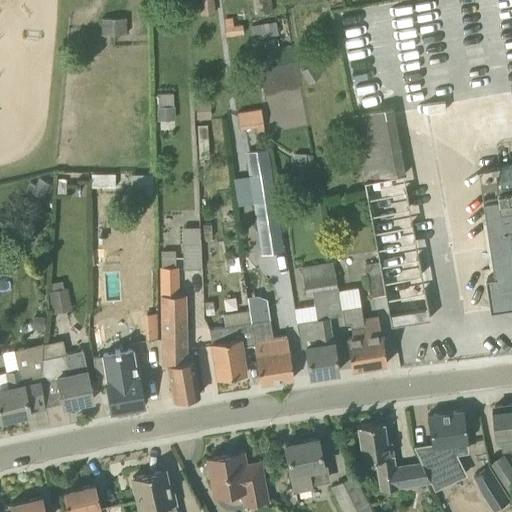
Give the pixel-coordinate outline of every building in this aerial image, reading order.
[(214,0),(191,0),(192,2),(199,2),(200,14),(215,13),(214,0)] [(269,0),(253,0),(256,15),(271,12),(269,0)] [(277,21),(252,25),(254,39),(279,35),(277,21)] [(301,70),(309,83),(321,76),(313,63),(301,70)] [(196,101),(197,118),(211,118),(210,101),(196,101)] [(173,106),(158,106),(157,106),(158,120),(175,119),(175,106),(173,106)] [(258,107),(232,109),(234,133),(259,131),(258,107)] [(404,173),(394,116),(354,122),(364,180),(404,173)] [(281,230),(270,159),(248,163),(258,234),(281,230)] [(306,164),(293,163),(292,181),(313,182),(314,165),(306,164)] [(493,308),(511,305),(511,163),(502,165),(481,168),(497,274),(488,275),(493,308)] [(391,324),(430,318),(404,173),(364,180),(379,261),(385,293),(391,324)] [(143,195),(143,174),(131,174),(131,195),(143,195)] [(184,269),(202,268),(201,242),(183,242),(184,269)] [(301,266),(307,296),(338,291),(336,276),(333,261),(301,266)] [(371,296),(385,293),(379,261),(365,264),(371,296)] [(161,266),(162,330),(186,330),(185,293),(178,294),(178,266),(175,266),(162,266),(161,266)] [(64,288),(52,291),(49,292),(54,314),(71,310),(67,288),(64,288)] [(309,303),(290,306),(292,318),(311,315),(309,303)] [(363,319),(361,304),(342,307),(344,323),(351,322),(353,336),(347,337),(352,369),(387,363),(382,332),(381,332),(378,316),(363,319)] [(251,321),(250,310),(224,314),(225,325),(209,328),(212,342),(217,378),(247,373),(242,346),(254,344),(255,344),(251,321)] [(333,341),(329,316),(297,321),(301,347),(306,346),(310,375),(338,371),(334,341),(333,341)] [(293,378),(289,348),(288,348),(286,334),(273,336),(270,318),(251,321),(255,344),(254,344),(260,383),(293,378)] [(187,360),(186,330),(162,330),(162,366),(168,365),(174,398),(199,394),(193,359),(187,360)] [(0,418),(30,412),(24,383),(39,381),(41,380),(43,358),(44,342),(14,349),(18,369),(0,372),(0,418)] [(97,383),(106,382),(111,410),(144,404),(139,375),(137,375),(132,349),(130,349),(129,347),(125,348),(125,350),(102,354),(103,355),(93,357),(97,383)] [(82,349),(66,353),(43,358),(41,380),(57,377),(63,405),(94,399),(87,369),(82,349)] [(511,402),(495,405),(500,440),(511,438),(511,402)] [(424,483),(431,482),(458,478),(453,444),(466,441),(462,409),(428,414),(431,442),(414,445),(421,461),(420,461),(424,483)] [(381,490),(410,485),(407,464),(395,465),(391,441),(387,441),(384,421),(358,425),(363,459),(376,457),(378,474),(381,490)] [(327,464),(323,465),(318,437),(285,444),(291,473),(291,472),(295,489),(311,486),(311,484),(330,480),(327,464)] [(243,505),(267,501),(260,461),(245,464),(243,451),(208,458),(209,462),(206,463),(204,466),(205,474),(209,477),(213,496),(241,491),(243,505)] [(500,453),(487,461),(498,478),(511,470),(500,453)] [(490,466),(474,475),(494,508),(509,499),(490,466)] [(169,493),(164,470),(133,476),(140,511),(157,507),(157,511),(177,511),(172,492),(169,493)] [(370,504),(355,474),(331,486),(344,511),(353,511),(354,511),(370,504)] [(98,511),(98,508),(101,507),(95,483),(63,491),(68,511),(98,511)] [(46,511),(42,496),(10,503),(11,511),(46,511)]
